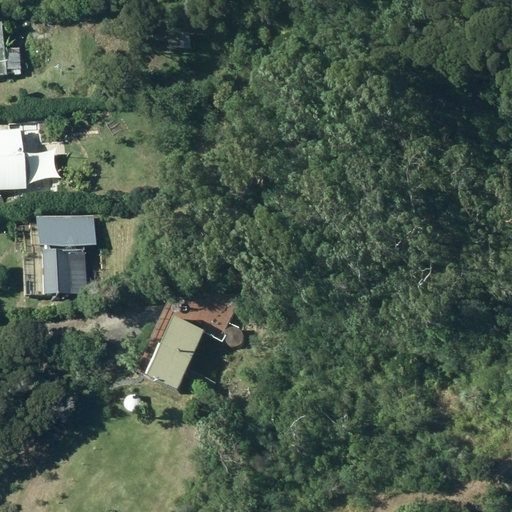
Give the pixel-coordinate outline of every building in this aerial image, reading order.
[(21,66),(20,45),(3,46),(3,20),(0,19),(0,73),(5,73),(5,66),(21,66)] [(119,109),(100,119),(111,141),(130,131),(119,109)] [(0,187),(26,186),(23,125),(0,126),(0,187)] [(94,210),(37,214),(37,220),(29,221),(30,232),(21,233),(26,295),(43,294),(43,291),(87,288),(84,243),(97,242),(94,210)] [(142,364),(187,384),(212,328),(183,314),(173,334),(159,327),(142,364)]
